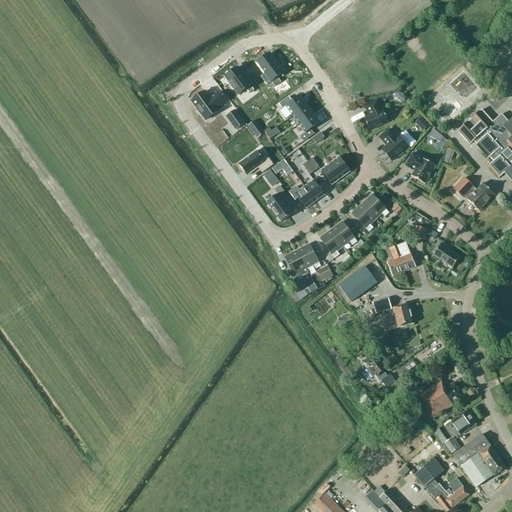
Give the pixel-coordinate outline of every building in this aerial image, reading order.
[(271,52),(259,61),(266,72),(262,75),(269,84),(273,81),(276,86),(275,86),(281,94),(292,86),(286,78),(281,82),(277,77),(285,72),(271,52)] [(254,90),(237,67),(225,76),(230,83),(228,84),(233,90),(235,89),(239,95),(246,89),(249,94),(254,90)] [(218,110),(224,105),(216,93),(209,98),(204,91),(192,101),(206,120),(219,111),(218,110)] [(405,98),(398,92),(393,97),(400,103),(405,98)] [(292,115),(307,104),(300,95),(292,101),(288,96),(279,103),(282,108),(279,111),(285,119),(291,114),(292,115)] [(382,109),(382,110),(377,100),(364,106),(368,113),(369,113),(370,115),(364,118),(370,131),(388,122),(382,109)] [(299,124),(313,113),(307,104),(292,115),(299,124)] [(244,123),(235,110),(226,117),(235,130),(244,123)] [(511,118),(508,122),(501,114),(493,122),(482,110),(457,132),(469,145),(474,141),(476,144),(475,145),(488,159),(490,158),(493,162),(487,167),(488,167),(498,178),(498,179),(504,173),(509,179),(511,182),(511,118)] [(310,130),(320,122),(313,113),(299,124),(305,133),(300,137),(304,141),(313,134),(310,130)] [(428,126),(421,118),(415,123),(422,131),(428,126)] [(259,127),(254,121),(248,126),(253,132),(259,127)] [(279,133),(275,128),(270,132),(266,135),(269,140),(279,133)] [(408,147),(398,136),(396,138),(388,130),(379,138),(385,143),(386,142),(388,145),(382,150),(392,161),(398,156),(398,157),(400,157),(404,153),(404,151),(403,151),(408,147)] [(320,133),(312,139),(315,144),(323,138),(320,133)] [(441,161),(450,164),(455,151),(446,148),(441,161)] [(273,165),(266,155),(262,158),(256,151),(238,164),(247,176),(258,168),(262,173),(273,165)] [(435,166),(423,159),(422,159),(413,153),(406,166),(412,170),(413,169),(416,170),(412,176),(424,184),(435,166)] [(350,172),(339,157),(330,164),(341,178),(350,172)] [(288,165),(284,159),(272,168),(276,174),(288,165)] [(319,168),(312,159),(307,162),(314,172),(319,168)] [(314,172),(307,162),(302,166),(310,175),(314,172)] [(341,178),(330,164),(321,170),(332,185),(341,178)] [(274,175),(270,170),(263,175),(267,181),(274,175)] [(464,179),(454,189),(462,198),(464,196),(468,199),(467,200),(479,211),(494,195),(483,184),(476,191),(472,187),(473,187),(464,179)] [(324,195),(313,180),(304,187),(315,202),(324,195)] [(293,214),(282,199),(287,196),(280,186),(271,193),(274,197),(266,202),(281,222),(293,214)] [(315,202),(304,187),(299,191),(296,186),(289,192),(295,200),(298,198),(306,208),(315,202)] [(386,210),(372,195),(362,205),(376,219),(381,214),(385,217),(389,213),(386,210)] [(362,205),(352,214),(365,229),(366,229),(369,232),(373,228),(370,225),(376,219),(362,205)] [(354,238),(342,222),(331,230),(343,246),(349,242),(352,246),(357,242),(354,238)] [(413,237),(419,239),(423,240),(427,230),(416,226),(413,237)] [(331,230),(320,238),(332,255),(335,258),(339,255),(337,251),(343,246),(331,230)] [(405,242),(394,247),(404,272),(415,267),(405,242)] [(450,248),(442,243),(433,255),(452,268),(460,257),(449,250),(450,248)] [(297,251),(306,269),(313,265),(316,269),(321,267),(318,262),(319,262),(309,244),(297,251)] [(394,247),(389,249),(385,250),(388,258),(393,256),(394,260),(387,263),(393,276),(404,272),(394,247)] [(296,280),(309,273),(306,269),(297,251),(285,258),(294,275),(296,280)] [(333,276),(327,266),(316,271),(322,282),(333,276)] [(365,267),(339,286),(351,302),(377,283),(365,267)] [(294,294),(299,301),(308,295),(302,287),(294,294)] [(409,304),(387,310),(392,330),(414,324),(409,304)] [(353,333),(351,326),(353,325),(351,319),(338,323),(342,336),(344,335),(346,342),(354,340),(352,333),(353,333)] [(374,359),(371,355),(362,362),(367,369),(365,370),(372,378),(373,377),(379,384),(381,382),(386,388),(395,381),(390,375),(388,377),(385,373),(374,359)] [(405,371),(406,372),(416,365),(412,360),(397,371),(399,375),(405,371)] [(454,383),(445,389),(440,381),(418,396),(433,418),(464,398),(454,383)] [(460,435),(466,431),(476,425),(466,411),(457,417),(451,421),(460,435)] [(479,421),(481,426),(488,422),(486,418),(479,421)] [(424,423),(418,428),(425,437),(431,432),(424,423)] [(441,442),(447,438),(439,427),(433,431),(441,442)] [(411,445),(406,449),(411,456),(428,442),(419,431),(407,441),(411,445)] [(490,446),(482,434),(453,455),(476,488),(494,475),(494,476),(506,468),(490,446)] [(444,444),(451,454),(460,448),(455,440),(459,437),(457,435),(444,444)] [(434,458),(414,475),(424,487),(444,471),(434,458)] [(404,475),(410,467),(405,463),(399,471),(404,475)] [(337,474),(342,477),(349,469),(345,465),(337,474)] [(336,477),(332,481),(339,487),(343,483),(336,477)] [(460,502),(469,495),(457,478),(449,485),(453,490),(452,491),(460,502)] [(436,500),(445,511),(446,511),(460,502),(452,491),(450,492),(449,490),(445,492),(439,484),(437,485),(434,480),(425,487),(436,500)] [(421,511),(417,508),(412,511),(409,511),(388,490),(379,498),(392,511),(421,511)] [(315,503),(323,511),(343,511),(325,493),(315,503)]
